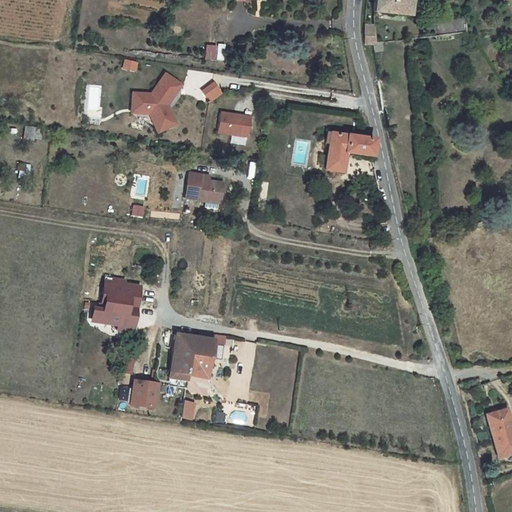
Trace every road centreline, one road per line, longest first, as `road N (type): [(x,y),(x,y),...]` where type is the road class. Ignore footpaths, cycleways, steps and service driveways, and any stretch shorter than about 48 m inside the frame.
road 1 (tertiary): [(442,378),(401,254),(350,39),(351,0)]
road 2 (unknown): [(442,378),(163,319)]
road 3 (tertiary): [(470,511),(442,378)]
